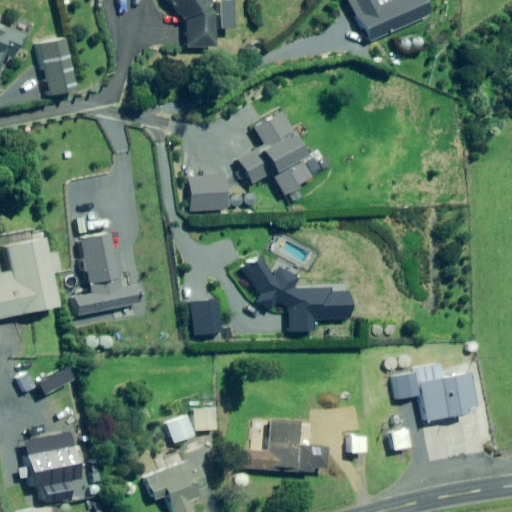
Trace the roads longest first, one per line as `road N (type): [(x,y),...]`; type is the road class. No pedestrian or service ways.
road 1 (unknown): [(0,110),(111,88),(128,68),(139,0)]
road 2 (tertiary): [(511,487),(385,511)]
